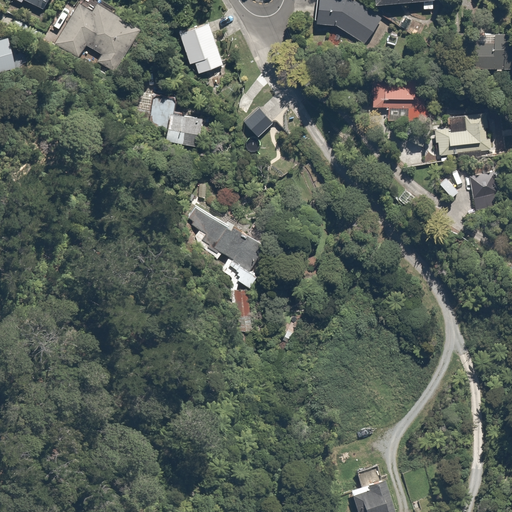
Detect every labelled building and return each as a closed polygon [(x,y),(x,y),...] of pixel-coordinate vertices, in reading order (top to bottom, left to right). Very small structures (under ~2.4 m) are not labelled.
[(20,0),(26,0),(44,9),(48,0),(20,0)] [(94,0),(90,7),(79,0),(77,0),(53,40),(77,54),(84,43),(98,52),(94,59),(113,70),(140,26),(96,0),(94,0)] [(347,0),(314,0),(313,22),(335,23),(363,41),(377,18),(347,0)] [(192,59),(196,72),(222,63),(207,20),(176,30),(187,61),(192,59)] [(502,33),(464,31),(463,66),(501,68),(502,33)] [(3,37),(0,38),(0,72),(12,69),(3,37)] [(418,80),(369,77),(367,105),(387,106),(386,118),(411,119),(411,108),(416,108),(418,80)] [(169,112),(170,95),(150,94),(147,131),(167,133),(169,112)] [(241,118),(255,105),(247,97),(233,109),(241,118)] [(255,105),(241,118),(257,134),(271,121),(256,104),(255,105)] [(445,125),(434,126),(437,154),(489,149),(485,111),(461,113),(462,126),(459,127),(458,117),(445,118),(445,125)] [(204,115),(169,112),(167,133),(167,141),(202,144),(204,115)] [(485,192),(501,188),(495,162),(465,169),(475,210),(488,207),(485,192)] [(197,233),(215,244),(228,222),(195,202),(186,217),(201,226),(197,233)] [(229,256),(246,266),(262,239),(230,219),(228,222),(215,244),(213,247),(229,256)] [(246,266),(229,256),(220,270),(248,286),(256,273),(246,266)] [(246,287),(234,288),(236,312),(248,311),(246,287)] [(296,335),(286,328),(279,338),(289,345),(296,335)] [(391,511),(381,478),(345,489),(351,511),(391,511)]
